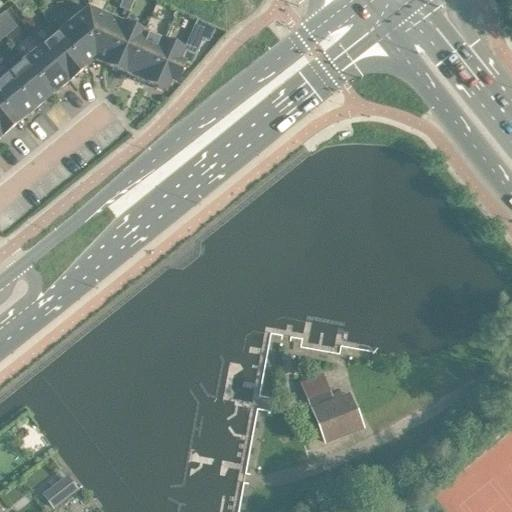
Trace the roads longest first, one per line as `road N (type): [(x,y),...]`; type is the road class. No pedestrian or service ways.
road 1 (secondary): [(2,343),(379,31)]
road 2 (secondary): [(352,0),(19,264)]
road 3 (secondary): [(379,31),(511,190)]
road 4 (secondary): [(511,116),(422,0)]
road 5 (residential): [(0,203),(98,122)]
